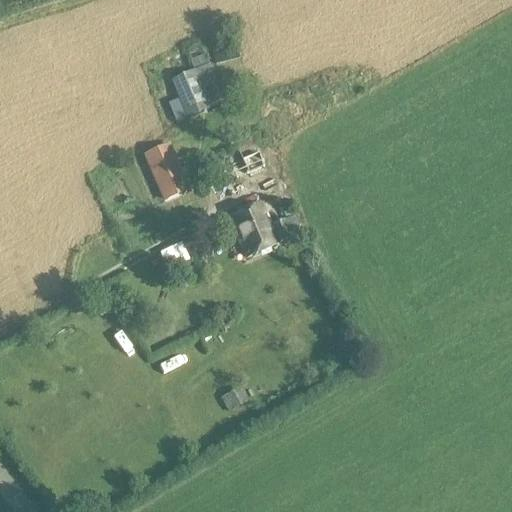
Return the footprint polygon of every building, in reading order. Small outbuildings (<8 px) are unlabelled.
[(170,83),(186,121),(226,104),(210,66),(170,83)] [(248,177),(265,170),(253,141),(240,147),(241,149),(207,164),(218,190),(229,186),(228,184),(247,176),(248,177)] [(189,168),(178,172),(168,148),(147,157),(165,201),(187,192),(184,185),(195,180),(189,168)] [(248,262),(276,250),(275,248),(290,242),(290,241),(301,236),(293,219),(287,222),(278,200),(230,221),(248,262)] [(213,236),(201,241),(208,256),(220,251),(213,236)] [(106,297),(92,301),(96,315),(110,311),(106,297)] [(237,385),(217,394),(224,409),(244,399),(237,385)]
